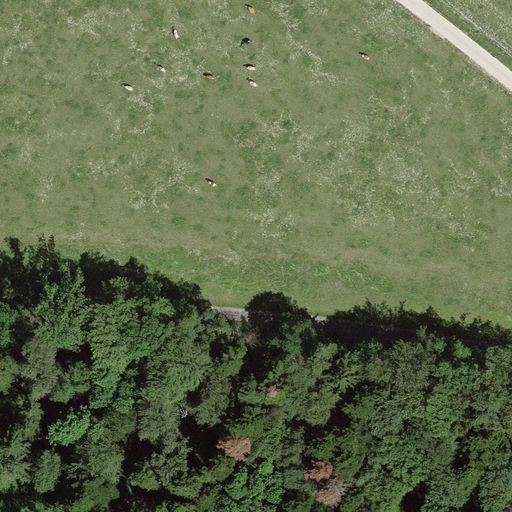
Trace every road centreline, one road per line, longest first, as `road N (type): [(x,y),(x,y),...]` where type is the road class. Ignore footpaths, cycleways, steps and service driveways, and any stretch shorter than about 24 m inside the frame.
road 1 (unclassified): [(0,295),(121,294),(511,336)]
road 2 (unclassified): [(409,0),(511,86)]
